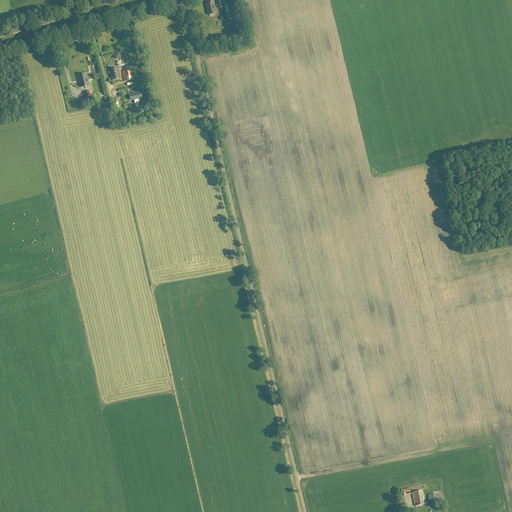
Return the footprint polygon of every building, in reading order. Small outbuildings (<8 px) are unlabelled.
[(208,16),(216,14),(213,3),(214,3),(212,0),(211,0),(206,1),(207,4),(206,5),(208,16)] [(112,81),(120,79),(118,68),(109,71),(112,81)] [(124,82),(133,80),(131,70),(122,72),(124,82)] [(88,81),(91,80),(90,77),(87,78),(86,74),(78,76),(81,88),(89,86),(88,81)] [(93,103),(95,102),(94,100),(93,100),(92,98),(91,91),(86,93),(87,98),(82,100),(83,105),(92,103),(92,105),(94,105),(93,103)] [(403,489),(421,485),(420,476),(402,479),(403,489)] [(415,506),(425,504),(422,490),(412,493),(415,506)]
